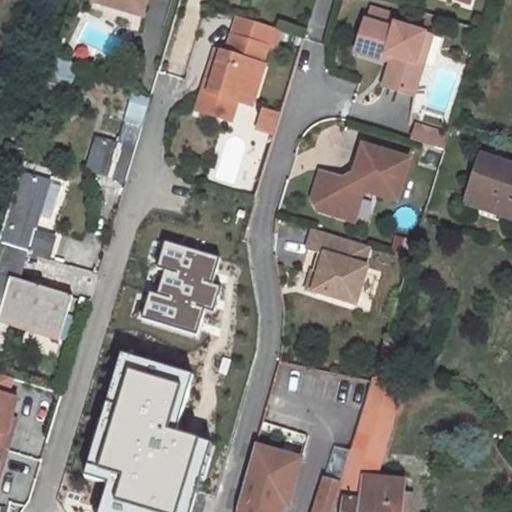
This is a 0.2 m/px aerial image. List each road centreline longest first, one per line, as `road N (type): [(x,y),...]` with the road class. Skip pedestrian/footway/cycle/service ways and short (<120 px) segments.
road 1 (residential): [(314,59),(259,225),(268,335),(219,511)]
road 2 (residential): [(172,82),(37,511)]
